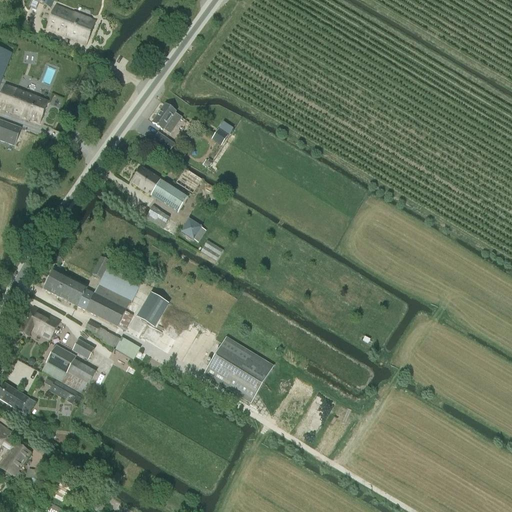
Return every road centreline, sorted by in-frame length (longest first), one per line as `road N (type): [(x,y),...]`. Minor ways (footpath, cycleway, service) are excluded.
road 1 (track): [(408,511),(21,282)]
road 2 (secondary): [(0,326),(50,225),(219,0)]
